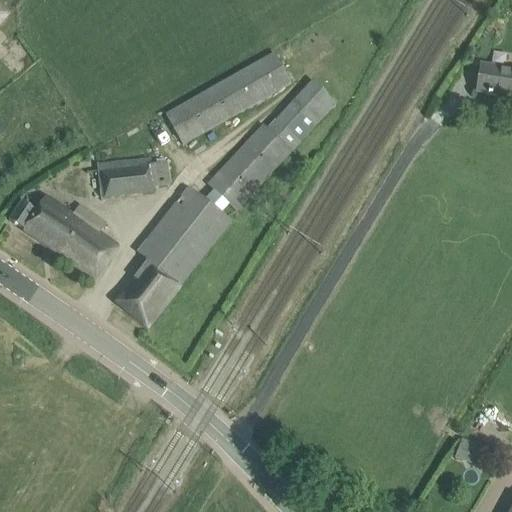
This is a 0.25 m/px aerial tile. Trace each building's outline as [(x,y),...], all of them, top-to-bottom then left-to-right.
[(0,23),(10,14),(0,4),(0,23)] [(184,149),(292,88),(274,55),(165,116),(184,149)] [(511,70),(480,65),(476,94),(511,99),(511,70)] [(207,186),(235,213),(335,106),(311,84),(265,132),(261,128),(207,186)] [(98,162),(102,196),(154,189),(154,184),(170,182),(167,161),(151,163),(150,156),(98,162)] [(188,189),(137,254),(148,262),(116,303),(147,329),(231,222),(188,189)] [(21,203),(9,222),(61,257),(60,259),(95,281),(117,247),(100,236),(108,224),(80,206),(73,218),(44,199),(35,212),(21,203)]
